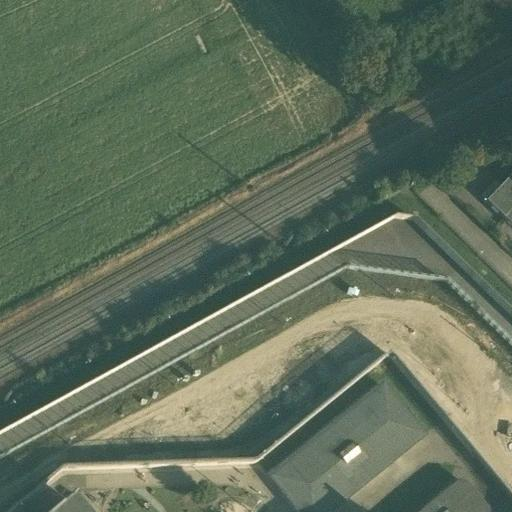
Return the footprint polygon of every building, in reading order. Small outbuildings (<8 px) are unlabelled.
[(511,176),(498,191),(495,188),(482,202),(485,204),(502,221),(511,230),(511,176)] [(268,479),(294,511),(329,511),(421,435),(380,386),(268,479)] [(212,484),(211,465),(170,467),(171,486),(212,484)] [(454,485),(422,511),(485,511),(464,486),(454,485)] [(275,511),(260,494),(238,511),(275,511)] [(76,511),(67,502),(55,511),(76,511)]
